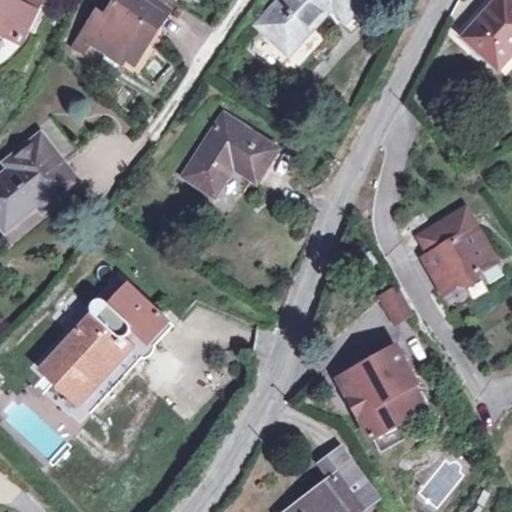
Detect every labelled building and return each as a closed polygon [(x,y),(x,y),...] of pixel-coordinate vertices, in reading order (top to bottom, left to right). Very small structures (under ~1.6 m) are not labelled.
[(0,0),(0,32),(22,43),(41,0),(0,0)] [(167,9),(152,0),(118,0),(106,19),(98,14),(81,38),(90,43),(106,53),(110,47),(127,59),(137,42),(143,46),(167,9)] [(172,0),(152,0),(167,9),(170,12),(176,2),(172,0)] [(333,6),(348,20),(366,0),(282,0),(260,25),(290,54),(333,6)] [(496,0),(488,10),(491,12),(480,24),(477,22),(463,38),(500,72),(511,58),(511,1),(510,0),(496,0)] [(90,43),(81,38),(74,48),(82,54),(90,43)] [(110,47),(106,53),(123,64),(133,70),(136,64),(146,48),(143,46),(137,42),(127,59),(110,47)] [(228,178),(225,176),(231,166),(234,168),(257,182),(277,150),(224,115),(184,177),(215,197),(228,178)] [(57,126),(15,159),(19,165),(12,171),(0,180),(0,222),(5,229),(37,203),(42,209),(75,183),(61,164),(78,151),(57,126)] [(8,165),(12,171),(19,165),(15,159),(8,165)] [(430,255),(424,259),(442,287),(453,280),(457,287),(464,283),(478,286),(482,272),(498,262),(466,209),(419,237),(430,255)] [(453,280),(442,287),(446,294),(457,287),(453,280)] [(132,347),(122,337),(122,338),(124,338),(125,338),(126,338),(127,337),(128,337),(129,336),(130,335),(131,335),(131,334),(132,333),(132,332),(133,332),(133,331),(133,330),(133,329),(133,328),(133,327),(133,326),(151,343),(170,321),(130,285),(111,307),(107,301),(106,301),(105,300),(104,299),(103,298),(102,299),(101,299),(100,299),(99,299),(98,299),(97,299),(96,300),(95,300),(95,301),(94,302),(93,302),(93,303),(92,304),(92,305),(92,306),(92,307),(92,308),(92,309),(92,311),(93,312),(93,313),(44,368),(80,403),(132,347)] [(399,288),(383,298),(398,324),(414,315),(399,288)] [(397,347),(340,379),(374,440),(396,427),(427,410),(414,386),(417,384),(397,347)] [(403,439),(396,427),(374,440),(381,452),(403,439)] [(323,465),(334,479),(288,511),(358,511),(378,497),(343,450),(323,465)]
